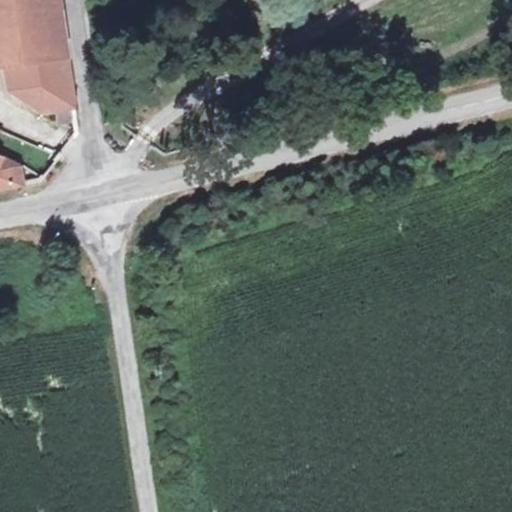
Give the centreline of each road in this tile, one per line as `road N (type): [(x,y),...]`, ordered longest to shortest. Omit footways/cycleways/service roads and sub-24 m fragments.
road 1 (tertiary): [(103,195),(225,173),(511,99)]
road 2 (unclassified): [(151,511),(103,195)]
road 3 (unclassified): [(103,195),(73,0)]
